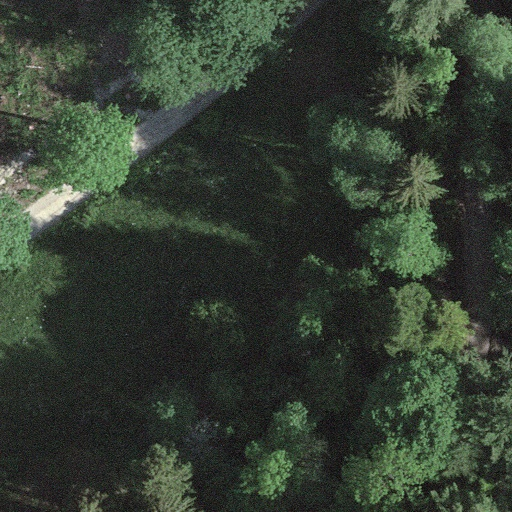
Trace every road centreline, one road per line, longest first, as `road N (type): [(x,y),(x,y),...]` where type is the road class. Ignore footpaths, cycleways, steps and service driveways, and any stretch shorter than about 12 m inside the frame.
road 1 (track): [(0,236),(218,75),(294,0)]
road 2 (track): [(511,148),(469,0)]
